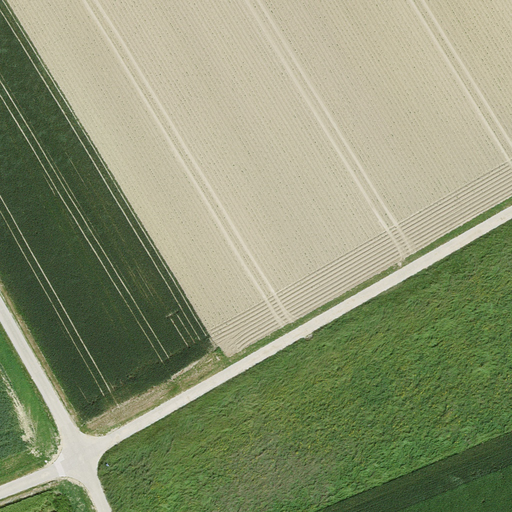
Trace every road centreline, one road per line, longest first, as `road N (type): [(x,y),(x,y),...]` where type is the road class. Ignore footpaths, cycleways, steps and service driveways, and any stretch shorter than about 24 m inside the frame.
road 1 (track): [(0,485),(81,453),(511,209)]
road 2 (track): [(104,511),(81,453),(0,310)]
